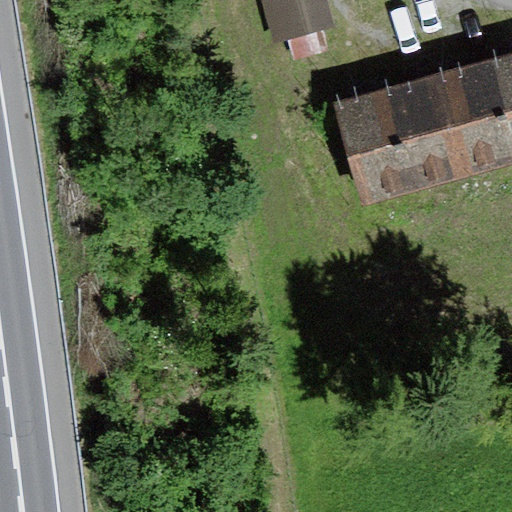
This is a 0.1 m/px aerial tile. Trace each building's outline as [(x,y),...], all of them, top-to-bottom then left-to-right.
[(325,0),(261,0),(274,46),(334,30),(325,0)] [(511,57),(489,65),(511,144),(511,57)] [(511,144),(489,65),(438,79),(466,183),(511,168),(511,144)] [(466,183),(438,79),(386,92),(413,197),(466,183)] [(386,92),(331,106),(359,210),(413,197),(386,92)]
